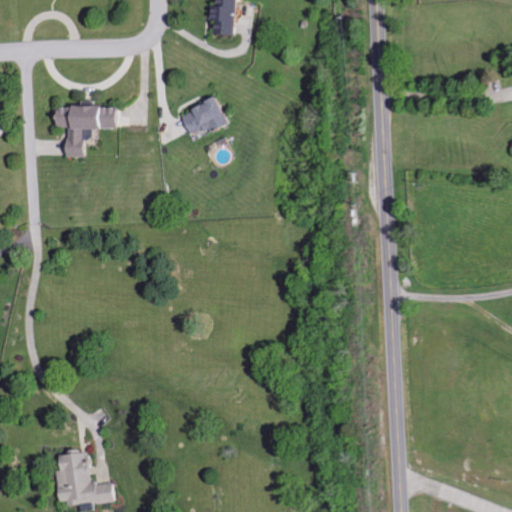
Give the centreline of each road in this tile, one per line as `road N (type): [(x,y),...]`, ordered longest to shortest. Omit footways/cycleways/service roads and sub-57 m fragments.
road 1 (primary): [(402,511),(378,0)]
road 2 (residential): [(160,0),(154,34),(136,47),(0,53)]
road 3 (residential): [(26,52),(40,239)]
